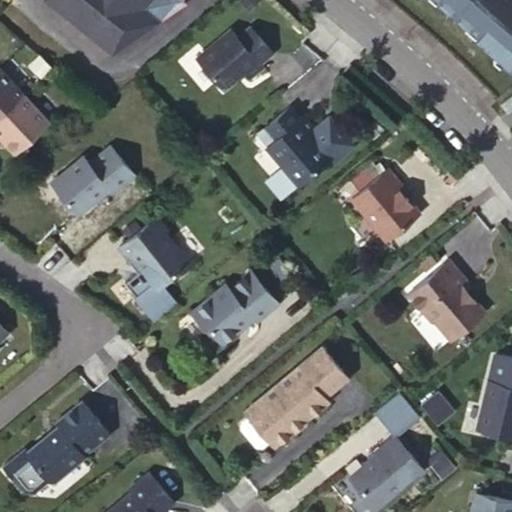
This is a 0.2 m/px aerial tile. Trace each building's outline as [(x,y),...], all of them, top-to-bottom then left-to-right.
[(46,0),(119,58),(185,0),(46,0)] [(511,0),(434,0),(475,37),(478,33),(509,67),(511,64),(511,0)] [(261,64),(257,60),(269,50),(249,25),(237,35),(229,26),(195,55),(221,86),(241,69),(246,76),(261,64)] [(0,115),(23,94),(0,70),(0,115)] [(511,92),(497,103),(503,112),(511,105),(511,92)] [(48,121),(23,94),(0,115),(0,137),(1,137),(15,152),(48,121)] [(313,126),(302,113),(297,117),(286,104),(262,124),(272,137),(264,143),(263,144),(296,183),(326,157),(336,156),(350,144),(331,120),(322,128),(313,126)] [(326,115),(313,126),(322,128),(331,120),(326,115)] [(272,137),(262,124),(254,131),(264,143),(272,137)] [(50,183),(76,215),(107,189),(111,193),(133,175),(109,147),(87,164),(81,156),(50,183)] [(387,167),(351,197),(386,239),(419,212),(400,189),(403,186),(387,167)] [(135,299),(133,301),(146,316),(169,297),(159,286),(185,263),(160,233),(163,231),(153,218),(116,250),(126,262),(129,260),(139,272),(123,286),(135,299)] [(469,287),(447,260),(407,294),(429,321),(436,322),(450,339),(483,312),(470,296),(466,296),(463,292),(469,287)] [(276,302),(248,270),(227,288),(223,282),(192,309),(191,314),(200,324),(205,325),(220,342),(250,316),(254,321),(276,302)] [(319,346),(242,410),(246,416),(267,440),(271,445),(291,429),(289,426),(297,419),(299,421),(325,400),(322,396),(345,376),(319,346)] [(511,356),(495,352),(478,428),(511,435),(511,356)] [(421,403),(438,423),(454,409),(438,389),(421,403)] [(373,410),(394,435),(418,415),(397,390),(373,410)] [(20,448),(0,465),(0,467),(20,492),(29,492),(46,479),(52,480),(81,456),(80,454),(106,434),(79,401),(52,422),(55,425),(50,429),(51,431),(43,438),(41,437),(23,452),(20,448)] [(267,440),(246,416),(238,422),(238,428),(253,446),(259,447),(267,440)] [(394,435),(393,434),(371,452),(373,454),(347,476),(360,492),(360,496),(368,506),(374,507),(421,468),(394,435)] [(446,451),(435,460),(446,473),(457,464),(446,451)] [(157,511),(170,502),(146,472),(127,487),(129,490),(101,511),(157,511)] [(511,511),(511,501),(473,493),(468,511),(511,511)]
